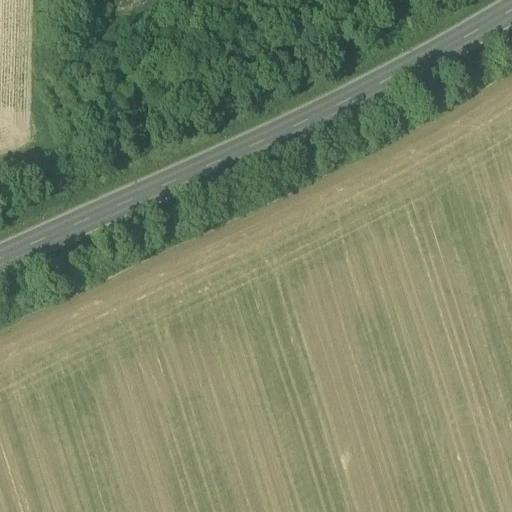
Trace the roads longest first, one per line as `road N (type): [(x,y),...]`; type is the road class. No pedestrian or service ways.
road 1 (primary): [(511,5),(295,122),(0,253)]
road 2 (track): [(0,174),(388,0)]
